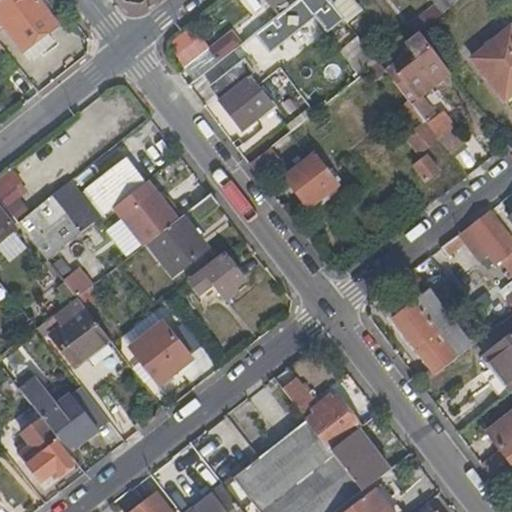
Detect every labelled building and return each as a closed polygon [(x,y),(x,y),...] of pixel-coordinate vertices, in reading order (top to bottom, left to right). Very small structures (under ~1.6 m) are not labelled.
[(48,0),(0,0),(0,28),(3,32),(7,29),(30,59),(42,50),(36,42),(47,33),(58,25),(49,13),(55,8),(48,0)] [(227,0),(218,8),(233,25),(260,1),(258,0),(227,0)] [(318,9),(329,0),(299,0),(278,17),(252,38),(263,52),(311,14),(318,9)] [(265,0),(272,9),(284,0),(265,0)] [(284,0),(272,9),(278,17),(299,0),(284,0)] [(333,28),(345,19),(336,9),(329,0),(318,9),(333,28)] [(329,0),(336,9),(346,0),(329,0)] [(403,32),(410,40),(420,32),(460,1),(459,0),(431,0),(436,5),(403,32)] [(333,28),(318,9),(311,14),(327,33),(333,28)] [(473,58),(505,99),(511,93),(511,27),(473,58)] [(412,90),(445,64),(420,32),(410,40),(406,43),(419,59),(393,79),(405,95),(412,90)] [(36,42),(42,50),(53,41),(47,33),(36,42)] [(358,75),(378,63),(363,36),(342,47),(358,75)] [(183,70),(194,84),(218,64),(207,50),(183,70)] [(252,75),(242,61),(212,84),(223,97),(219,101),(242,130),(270,108),(247,79),(252,75)] [(427,123),(434,118),(412,90),(405,95),(409,101),(427,123)] [(404,135),(419,154),(439,138),(427,123),(409,101),(400,108),(415,126),(404,135)] [(442,112),(434,118),(427,123),(439,138),(450,153),(465,141),(442,112)] [(283,163),(272,148),(250,165),(261,180),(283,163)] [(440,170),(429,153),(415,163),(426,179),(440,170)] [(339,184),(315,154),(285,177),(309,208),(339,184)] [(86,191),(105,215),(142,186),(124,162),(86,191)] [(33,214),(0,178),(0,209),(16,229),(33,214)] [(73,179),(62,188),(33,214),(16,229),(24,248),(37,261),(47,260),(79,236),(105,215),(86,191),(73,179)] [(171,224),(152,192),(114,221),(137,249),(147,242),(171,224)] [(0,209),(0,257),(5,263),(24,248),(12,233),(16,229),(0,209)] [(511,293),(508,297),(511,302),(511,236),(491,209),(443,246),(450,256),(467,242),(480,259),(488,253),(496,263),(502,258),(511,270),(511,293)] [(206,248),(181,216),(171,224),(147,242),(172,275),(206,248)] [(107,274),(79,236),(47,260),(65,283),(77,297),(86,290),(107,274)] [(245,280),(225,254),(188,282),(198,296),(213,284),(226,301),(234,295),(231,291),(245,280)] [(426,286),(415,272),(390,293),(401,307),(426,286)] [(57,289),(69,303),(77,297),(65,283),(57,289)] [(393,319),(435,373),(474,343),(432,289),(393,319)] [(97,302),(86,290),(77,297),(87,310),(97,302)] [(85,312),(87,310),(77,297),(69,303),(54,315),(59,321),(63,327),(84,311),(85,312)] [(104,336),(85,312),(84,311),(63,327),(52,336),(72,362),(104,336)] [(129,342),(164,323),(158,313),(124,332),(129,342)] [(59,321),(54,315),(46,321),(51,328),(59,321)] [(51,328),(46,321),(36,329),(43,338),(52,330),(51,328)] [(485,325),(490,331),(495,327),(490,321),(485,325)] [(193,359),(164,323),(132,348),(160,385),(193,359)] [(511,330),(487,350),(511,381),(511,330)] [(307,420),(360,490),(386,470),(356,430),(360,427),(337,397),(327,405),(318,408),(296,378),(283,389),(307,420)] [(97,431),(69,395),(56,406),(34,380),(20,391),(51,431),(59,441),(70,453),(97,431)] [(69,395),(97,431),(109,422),(81,386),(69,395)] [(511,412),(487,431),(501,448),(482,463),(495,480),(500,486),(505,482),(500,476),(511,466),(511,412)] [(307,420),(258,458),(299,511),(335,511),(362,492),(360,490),(307,420)] [(56,443),(59,441),(51,431),(35,444),(42,453),(32,461),(28,456),(23,461),(40,483),(56,471),(59,475),(73,464),(56,443)] [(233,478),(260,511),(299,511),(258,458),(233,478)] [(244,511),(223,486),(189,511),(244,511)] [(341,511),(392,511),(374,487),(341,511)] [(180,511),(177,508),(172,511),(170,511),(155,493),(131,511),(180,511)] [(435,511),(428,502),(415,511),(435,511)]
